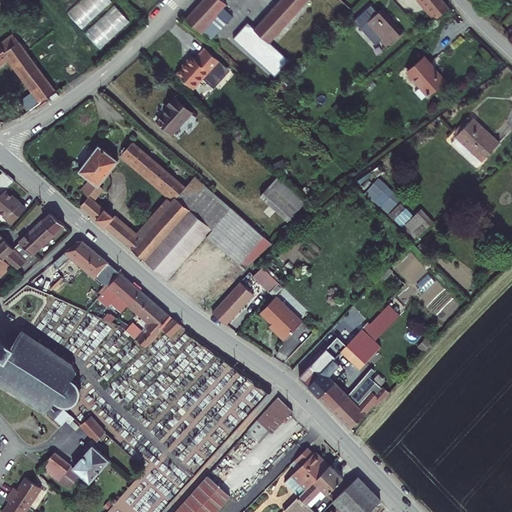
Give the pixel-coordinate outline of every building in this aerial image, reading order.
[(200,0),(183,19),(205,39),(210,33),(204,28),(212,18),(220,25),(229,15),(221,8),(226,4),(221,0),(200,0)] [(242,28),(263,47),(266,44),(306,0),(279,0),(252,31),(245,24),(242,28)] [(442,0),(418,0),(435,20),(449,8),(442,0)] [(376,45),(383,39),(368,22),(370,21),(378,13),(372,6),(354,21),(376,45)] [(370,21),(368,22),(383,39),(388,45),(390,44),(403,32),(382,9),(378,13),(370,21)] [(25,29),(33,39),(52,24),(44,14),(25,29)] [(511,22),(499,37),(511,49),(511,22)] [(263,47),(242,28),(230,40),(272,78),(287,62),(266,44),(263,47)] [(13,38),(21,48),(33,39),(25,29),(13,38)] [(24,100),(31,111),(56,93),(21,48),(13,38),(0,47),(0,63),(7,58),(34,93),(24,100)] [(179,64),(171,73),(187,87),(204,69),(216,81),(227,70),(202,46),(191,57),(190,56),(181,66),(179,64)] [(425,56),(408,71),(421,86),(416,91),(424,99),(446,80),(425,56)] [(143,86),(130,99),(145,113),(165,91),(148,75),(140,83),(143,86)] [(482,161),(500,143),(473,117),(450,142),(464,154),(469,148),(482,161)] [(127,140),(118,153),(171,197),(181,185),(127,140)] [(95,145),(75,172),(85,180),(77,190),(84,196),(113,159),(95,145)] [(469,148),(464,154),(477,166),(482,161),(469,148)] [(181,185),(171,197),(184,207),(207,225),(212,230),(228,209),(190,175),(181,185)] [(0,183),(0,195),(1,195),(11,187),(4,180),(0,183)] [(277,180),(260,199),(288,224),(305,206),(277,180)] [(389,182),(375,196),(388,209),(402,195),(389,182)] [(0,195),(0,220),(2,222),(1,224),(7,229),(22,213),(1,195),(0,195)] [(84,196),(76,206),(141,261),(184,207),(171,197),(138,240),(84,196)] [(207,225),(184,207),(141,261),(163,279),(200,233),(207,225)] [(404,207),(396,216),(416,236),(432,221),(419,208),(411,215),(404,207)] [(207,225),(200,233),(241,271),(268,244),(228,209),(212,230),(207,225)] [(0,259),(9,268),(13,273),(60,229),(47,217),(10,252),(0,242),(0,259)] [(72,241),(50,262),(55,267),(68,256),(92,276),(95,274),(100,278),(110,267),(80,241),(72,241)] [(0,272),(2,275),(9,268),(0,259),(0,272)] [(258,280),(267,271),(263,267),(254,276),(258,280)] [(267,271),(258,280),(274,296),(283,287),(267,271)] [(122,312),(129,305),(141,291),(121,273),(98,298),(109,307),(112,304),(122,312)] [(241,282),(213,312),(227,325),(255,295),(241,282)] [(150,298),(141,291),(129,305),(138,312),(150,298)] [(303,323),(278,297),(262,314),(279,330),(277,333),(285,341),(303,323)] [(170,316),(150,298),(138,312),(150,323),(147,327),(149,328),(154,333),(157,329),(158,330),(170,316)] [(299,378),(308,387),(335,360),(341,353),(359,370),(381,346),(375,341),(400,315),(389,304),(370,325),(368,323),(366,326),(361,322),(356,327),(351,322),(299,378)] [(174,319),(161,330),(170,338),(182,327),(174,319)] [(125,322),(122,326),(135,336),(140,331),(132,324),(131,325),(128,323),(125,322)] [(41,411),(43,408),(59,423),(63,419),(68,414),(58,403),(64,404),(64,406),(67,406),(67,404),(70,404),(73,402),(75,399),(77,400),(78,397),(77,396),(78,393),(78,390),(80,389),(80,386),(78,386),(75,383),(70,379),(74,373),(70,364),(72,362),(69,361),(68,362),(61,358),(62,356),(60,354),(58,356),(52,352),(53,350),(51,348),(49,350),(37,342),(38,340),(35,338),(34,340),(20,331),(21,329),(19,328),(10,340),(3,335),(4,334),(2,333),(0,335),(0,383),(5,386),(4,388),(6,389),(7,388),(20,396),(19,397),(21,399),(22,397),(29,401),(28,403),(30,404),(31,403),(40,407),(39,409),(41,411)] [(158,336),(154,333),(149,328),(137,340),(145,347),(158,336)] [(341,366),(335,360),(308,387),(350,430),(374,404),(376,407),(390,392),(382,386),(382,387),(370,377),(376,371),(372,368),(349,395),(331,377),(341,366)] [(288,401),(277,391),(258,413),(269,423),(288,401)] [(258,413),(247,425),(258,435),(269,423),(258,413)] [(68,414),(63,419),(74,428),(78,424),(68,414)] [(91,416),(81,426),(97,441),(104,432),(91,416)] [(300,443),(287,457),(293,462),(277,479),(292,493),(323,460),(307,446),(306,448),(300,443)] [(91,444),(72,467),(71,467),(75,470),(75,469),(78,472),(79,471),(89,480),(108,458),(91,444)] [(70,464),(51,451),(45,458),(63,472),(65,470),(71,474),(75,470),(71,467),(72,467),(69,465),(70,464)] [(65,470),(63,472),(45,458),(41,465),(69,485),(78,472),(75,469),(75,470),(71,474),(65,470)] [(340,477),(323,460),(292,493),(302,502),(318,487),(324,493),(340,477)] [(203,474),(180,500),(194,511),(208,511),(225,494),(203,474)] [(355,474),(329,500),(340,511),(364,511),(377,500),(355,474)] [(12,484),(8,490),(28,502),(40,484),(25,475),(17,487),(12,484)] [(0,511),(21,511),(28,502),(8,490),(3,497),(7,500),(0,510),(0,511)] [(312,511),(302,502),(292,493),(279,507),(283,511),(312,511)] [(194,511),(180,500),(168,511),(194,511)]
